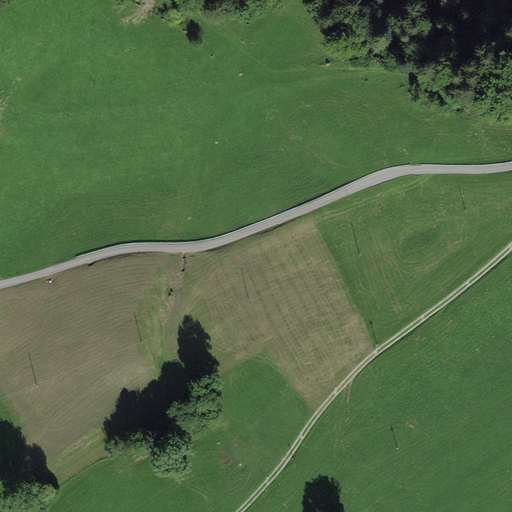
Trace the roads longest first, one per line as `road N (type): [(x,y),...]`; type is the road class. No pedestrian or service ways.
road 1 (residential): [(0,284),(113,250),(198,247),(398,172),(511,166)]
road 2 (track): [(157,0),(210,34),(242,72),(399,76),(511,115)]
road 3 (track): [(242,511),(360,368),(511,244)]
